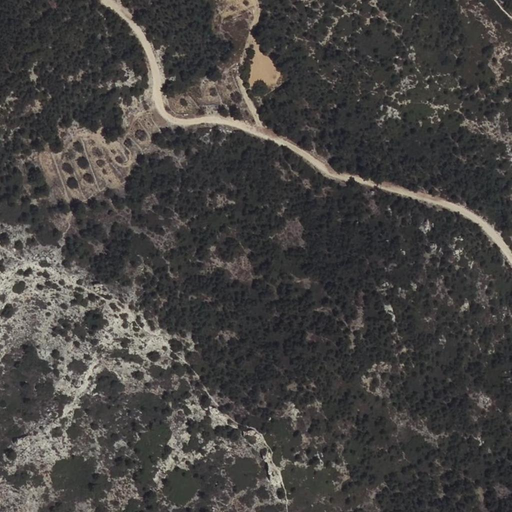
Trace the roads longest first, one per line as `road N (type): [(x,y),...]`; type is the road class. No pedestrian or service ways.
road 1 (track): [(511,253),(474,216),(340,174),(256,127),(163,115),(137,34),(109,0)]
road 2 (track): [(256,127),(237,78),(253,0)]
